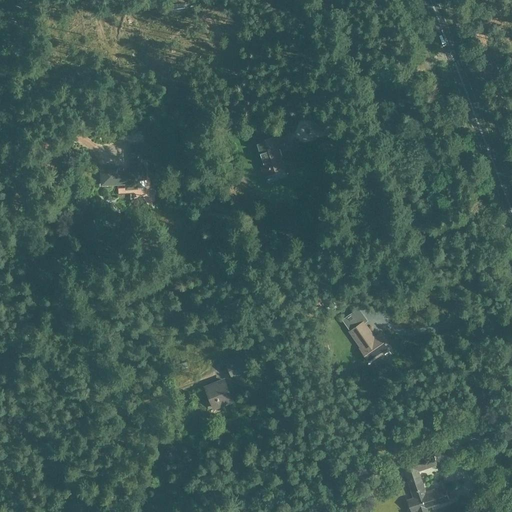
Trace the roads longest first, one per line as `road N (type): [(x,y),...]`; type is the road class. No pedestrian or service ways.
road 1 (unclassified): [(140,511),(124,426),(17,224),(3,108),(16,0)]
road 2 (primary): [(511,212),(431,0)]
